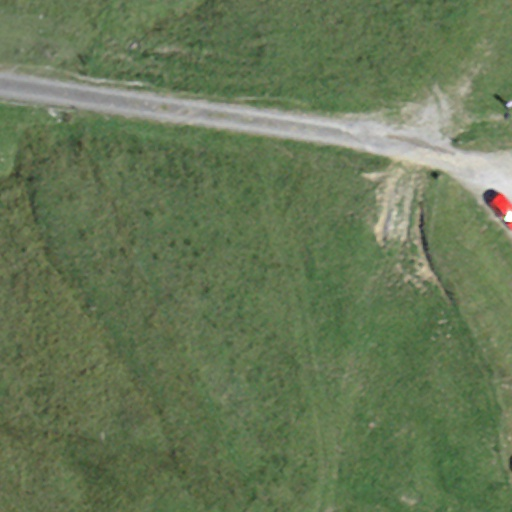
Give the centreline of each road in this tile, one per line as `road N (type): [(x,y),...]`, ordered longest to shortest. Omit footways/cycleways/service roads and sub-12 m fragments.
road 1 (track): [(0,75),(420,139),(511,188)]
road 2 (track): [(420,139),(511,7)]
